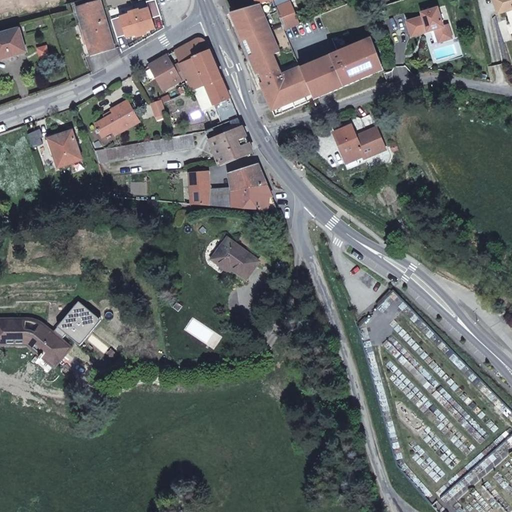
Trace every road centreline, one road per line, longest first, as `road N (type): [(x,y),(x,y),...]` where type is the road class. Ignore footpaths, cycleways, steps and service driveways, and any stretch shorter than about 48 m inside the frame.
road 1 (unclassified): [(397,511),(299,222),(307,198)]
road 2 (secondary): [(307,198),(425,285),(511,375)]
road 3 (unclassified): [(262,138),(435,76),(511,91)]
road 4 (residential): [(209,18),(72,91),(0,118)]
road 5 (unknown): [(309,248),(279,323),(249,355),(215,369),(153,373)]
road 6 (secondary): [(209,18),(262,138)]
